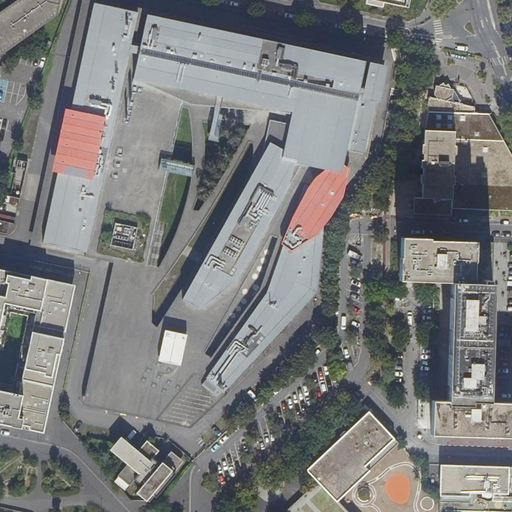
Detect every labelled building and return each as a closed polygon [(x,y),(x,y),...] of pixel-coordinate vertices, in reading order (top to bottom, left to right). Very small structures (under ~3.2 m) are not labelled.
[(16,0),(0,12),(0,56),(0,55),(56,15),(59,0),(16,0)] [(166,166),(168,158),(170,151),(169,148),(174,133),(172,131),(181,97),(230,108),(231,102),(286,114),(282,131),(275,131),(162,335),(155,331),(151,337),(147,338),(140,340),(133,341),(118,339),(117,340),(101,338),(99,353),(96,355),(95,369),(93,371),(91,386),(89,388),(88,399),(105,403),(113,405),(143,412),(170,418),(186,398),(190,401),(182,411),(197,423),(206,413),(275,338),(303,307),(317,292),(318,281),(322,238),(324,205),(327,206),(332,170),(334,170),(336,171),(339,171),(341,170),(343,169),(347,167),(351,165),(356,161),(360,156),(364,151),(366,147),(367,143),(367,139),(366,135),(365,133),(362,129),(359,128),(369,80),(354,77),(362,62),(328,54),(327,51),(312,50),(310,48),(295,46),(293,44),(278,43),(276,40),(261,39),(260,37),(244,36),(243,33),(228,32),(226,29),(211,28),(209,26),(194,25),(192,22),(177,21),(175,19),(161,17),(159,15),(146,15),(84,2),(83,20),(80,21),(79,36),(77,38),(76,52),(74,54),(72,70),(69,71),(68,87),(66,89),(65,104),(62,105),(61,120),(59,122),(58,137),(55,138),(54,154),(52,156),(50,171),(48,173),(47,187),(45,189),(44,205),(41,207),(40,222),(38,223),(36,240),(93,253),(145,265),(150,252),(149,249),(154,234),(152,232),(157,218),(155,215),(160,201),(159,199),(164,184),(162,182),(166,170),(167,168),(166,166)] [(453,97),(455,91),(451,90),(449,85),(447,86),(445,83),(439,87),(437,87),(436,94),(438,98),(438,101),(431,99),(429,110),(473,113),(473,108),(463,106),(464,104),(455,103),(453,97)] [(418,197),(417,214),(453,216),(454,209),(511,211),(511,156),(489,114),(473,113),(429,110),(426,129),(427,161),(423,160),(423,168),(426,168),(426,198),(418,197)] [(194,164),(168,158),(166,166),(167,168),(166,170),(191,175),(194,164)] [(0,220),(0,232),(7,235),(10,223),(0,220)] [(450,282),(492,284),(493,243),(428,241),(428,239),(400,237),(399,280),(410,281),(410,280),(450,282)] [(0,269),(0,284),(72,300),(75,285),(0,269)] [(492,284),(450,282),(448,335),(446,402),(488,402),(490,337),(492,284)] [(72,300),(0,284),(0,345),(4,347),(13,307),(37,313),(29,352),(60,358),(72,300)] [(60,358),(29,352),(23,379),(54,386),(60,358)] [(0,423),(44,433),(54,386),(23,379),(15,378),(12,395),(0,392),(0,423)] [(511,402),(488,402),(446,402),(431,401),(430,434),(511,437),(511,402)] [(288,511),(347,511),(336,501),(353,485),(381,459),(398,443),(396,442),(381,426),(369,413),(359,422),(307,470),(318,482),(305,495),(288,511)] [(112,447),(129,462),(140,449),(122,434),(112,447)] [(147,442),(158,451),(160,449),(149,439),(147,442)] [(140,449),(129,462),(117,475),(128,485),(135,477),(143,484),(141,487),(153,497),(182,463),(171,453),(162,463),(154,456),(158,451),(147,442),(140,449)] [(511,511),(511,467),(440,464),(438,511),(511,511)] [(433,511),(436,501),(428,493),(418,496),(415,507),(403,510),(402,511),(433,511)]
